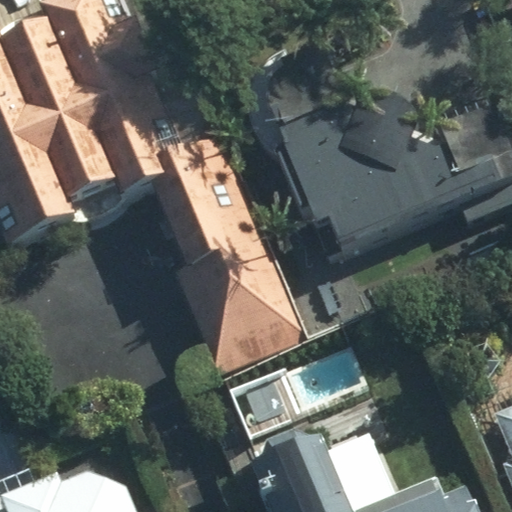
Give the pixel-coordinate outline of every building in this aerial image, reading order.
[(142,0),(86,0),(0,33),(0,183),(24,245),(168,190),(236,365),(311,336),(234,138),(201,150),(142,0)] [(408,93),(309,137),(361,253),(488,200),(462,134),(438,142),(443,124),(438,108),(421,95),(408,93)] [(511,419),(502,424),(511,448),(511,419)] [(374,511),(345,439),(272,468),(289,511),(494,511),(485,488),(424,511),(374,511)] [(23,511),(149,511),(124,453),(17,497),(23,511)]
